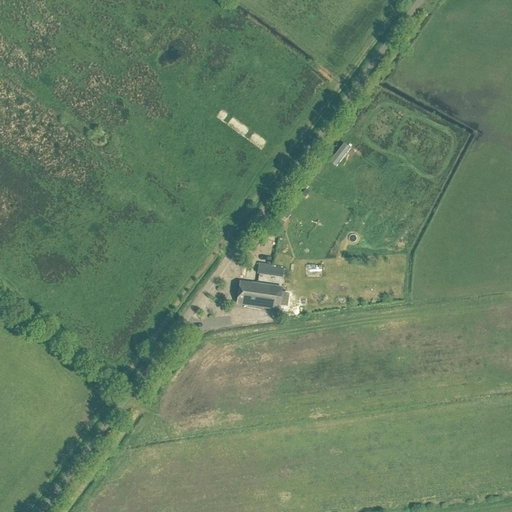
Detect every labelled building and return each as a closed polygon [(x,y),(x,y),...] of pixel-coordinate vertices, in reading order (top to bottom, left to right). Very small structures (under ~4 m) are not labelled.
[(237,117),(233,123),(248,135),(253,130),(237,117)] [(256,139),(265,148),(271,142),(261,134),(256,139)] [(283,279),(283,270),(270,269),(271,266),(261,265),(260,277),(283,279)] [(277,312),(280,296),(281,290),(281,289),(240,282),(236,305),(277,312)] [(202,396),(206,407),(201,409),(204,415),(213,411),(212,407),(224,402),(219,389),(202,396)] [(61,497),(69,490),(65,485),(57,493),(61,497)]
